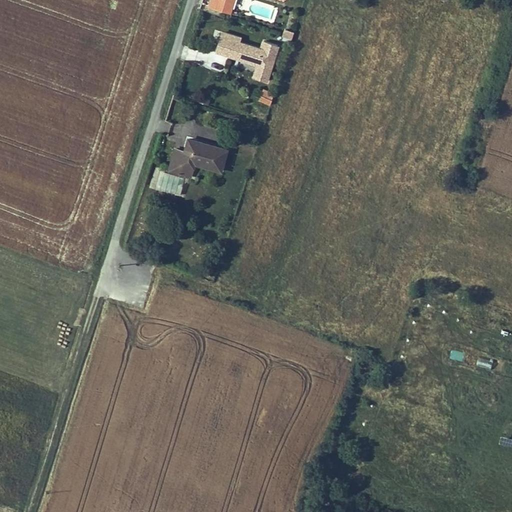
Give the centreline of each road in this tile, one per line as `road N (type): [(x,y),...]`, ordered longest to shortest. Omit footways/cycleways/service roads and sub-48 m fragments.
road 1 (track): [(32,511),(154,121)]
road 2 (unclassified): [(154,121),(194,0)]
